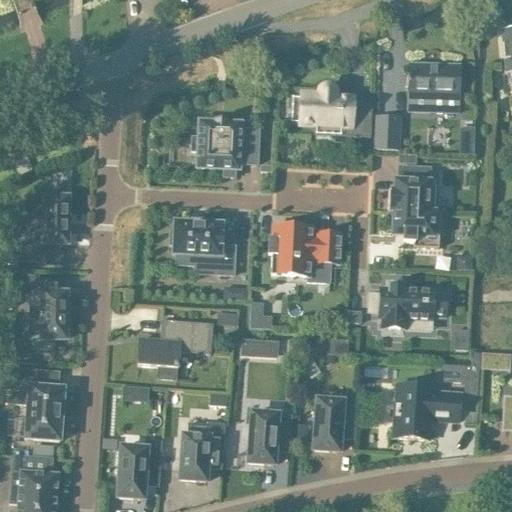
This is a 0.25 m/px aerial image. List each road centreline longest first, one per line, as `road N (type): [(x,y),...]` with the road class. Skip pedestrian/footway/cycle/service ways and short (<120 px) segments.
road 1 (residential): [(83,511),(105,195)]
road 2 (residential): [(511,470),(400,480),(239,511)]
road 3 (residential): [(105,195),(359,206)]
road 4 (unclassified): [(115,64),(295,0)]
road 5 (residential): [(105,195),(115,64)]
road 6 (unclassified): [(0,107),(115,64)]
